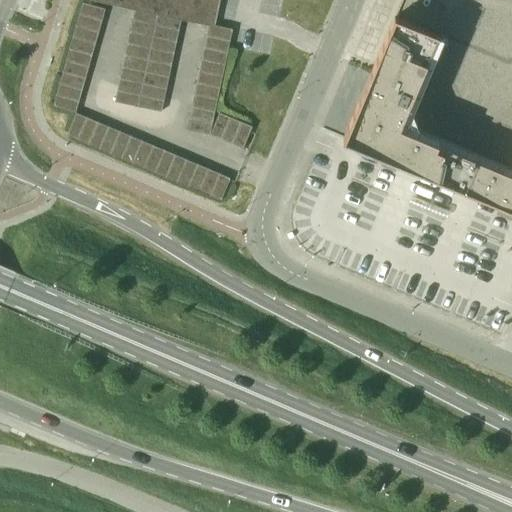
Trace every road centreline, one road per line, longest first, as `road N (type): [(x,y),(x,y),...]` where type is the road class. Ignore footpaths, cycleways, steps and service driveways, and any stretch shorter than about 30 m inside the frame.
road 1 (primary): [(511,431),(0,153)]
road 2 (primary): [(410,460),(0,285)]
road 3 (primary): [(0,402),(117,453),(311,511)]
road 4 (residential): [(263,236),(290,272),(511,366)]
road 5 (residential): [(263,236),(265,206),(352,0)]
road 6 (unclassified): [(147,511),(0,456)]
